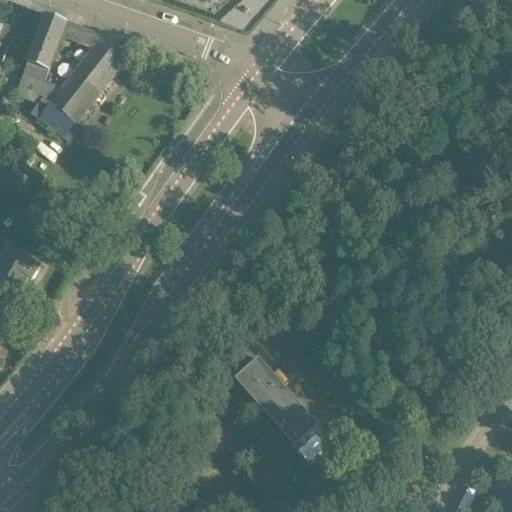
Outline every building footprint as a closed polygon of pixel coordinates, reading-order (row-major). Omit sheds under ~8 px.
[(221,0),(188,0),(212,8),(221,0)] [(104,41),(46,19),(19,88),(40,96),(49,74),(50,75),(63,41),(92,52),(50,108),(42,102),(30,117),(69,148),(82,132),(75,126),(133,53),(107,37),(104,41)] [(14,198),(26,206),(31,197),(19,190),(14,198)] [(40,267),(9,247),(0,262),(0,280),(23,296),(40,270),(39,269),(40,267)] [(317,432),(271,378),(259,362),(255,365),(257,367),(239,382),(238,380),(234,383),(293,453),(317,432)]
